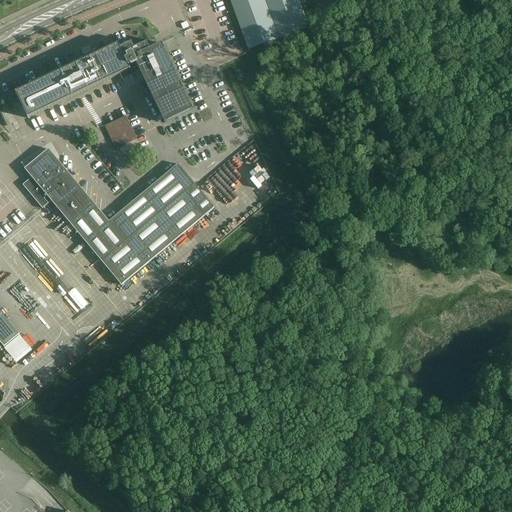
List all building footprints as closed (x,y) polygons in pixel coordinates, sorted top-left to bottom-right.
[(298,0),(229,0),(248,51),(309,29),(298,0)] [(187,22),(180,24),(183,32),(190,29),(187,22)] [(136,63),(139,69),(165,123),(193,110),(162,44),(150,50),(147,43),(135,49),(132,43),(120,48),(118,45),(109,49),(16,93),(28,119),(130,70),(128,66),(136,63)] [(31,178),(22,185),(42,209),(51,201),(90,248),(121,286),(166,248),(205,216),(214,208),(194,185),(179,166),(110,223),(49,150),(25,170),(31,178)] [(0,342),(4,347),(19,335),(0,311),(0,342)]
